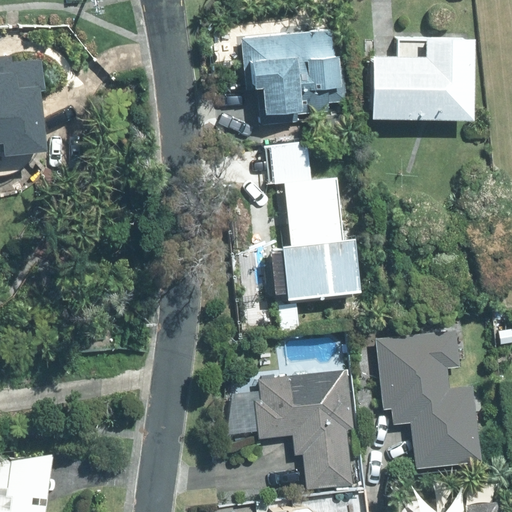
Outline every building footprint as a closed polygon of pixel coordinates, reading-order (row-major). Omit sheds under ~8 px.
[(329,48),(327,26),(239,34),(240,44),(234,45),(238,90),(245,89),(246,89),(249,122),(295,117),(294,107),(325,104),(324,98),(344,96),(341,67),(335,67),(333,47),(329,48)] [(365,108),(468,112),(471,30),(420,30),(420,47),(367,46),(365,108)] [(8,57),(8,49),(0,50),(0,140),(37,137),(32,83),(41,82),(38,54),(8,57)] [(308,175),(304,137),(261,141),(265,179),(280,177),(287,236),(276,238),(281,291),(355,283),(349,229),(338,231),(332,172),(308,175)] [(422,337),(422,334),(387,338),(388,341),(378,342),(381,370),(379,371),(382,402),(393,401),(395,425),(406,424),(410,463),(474,457),(468,388),(444,391),(439,335),(422,337)] [(343,365),(255,374),(257,394),(251,395),(255,433),(289,430),(291,450),(299,450),(302,484),(348,480),(342,425),(349,424),(343,365)] [(0,511),(41,511),(49,454),(6,448),(5,459),(0,458),(0,511)] [(494,511),(493,493),(460,496),(462,511),(454,511),(494,511)] [(315,511),(304,502),(287,503),(287,509),(268,510),(268,511),(315,511)]
